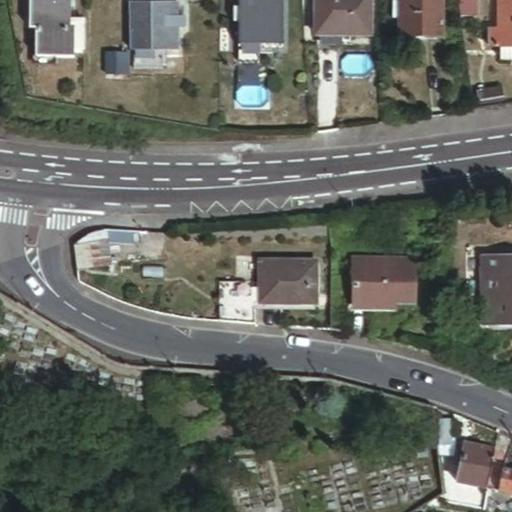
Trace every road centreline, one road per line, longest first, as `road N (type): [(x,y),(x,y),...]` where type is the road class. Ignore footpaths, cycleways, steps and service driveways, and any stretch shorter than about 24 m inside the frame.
road 1 (residential): [(31,275),(139,344),(330,354),(450,384),(511,412)]
road 2 (tertiary): [(511,153),(234,185),(37,177)]
